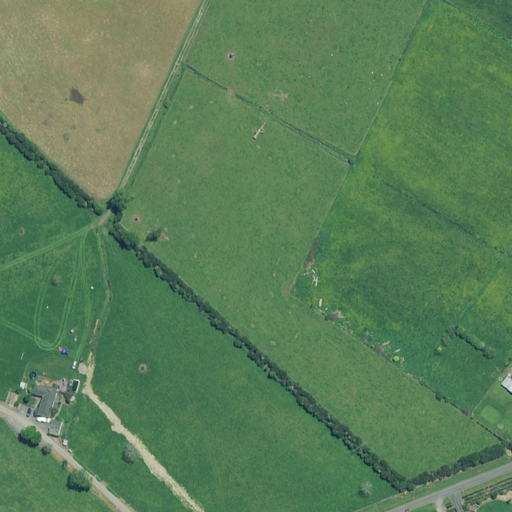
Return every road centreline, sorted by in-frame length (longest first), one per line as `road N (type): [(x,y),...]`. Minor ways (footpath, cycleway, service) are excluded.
road 1 (track): [(0,252),(123,203),(220,0)]
road 2 (track): [(0,401),(124,511)]
road 3 (residential): [(511,465),(395,511)]
